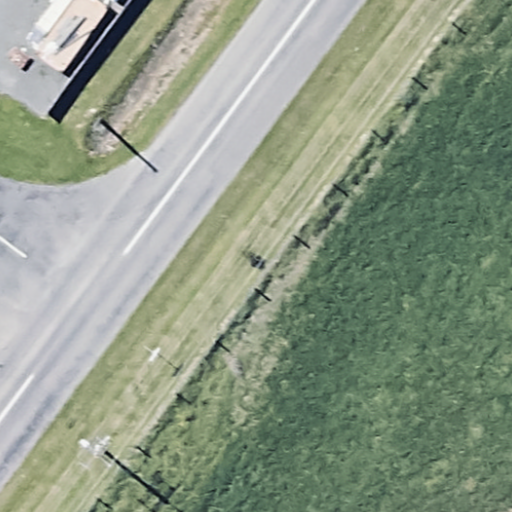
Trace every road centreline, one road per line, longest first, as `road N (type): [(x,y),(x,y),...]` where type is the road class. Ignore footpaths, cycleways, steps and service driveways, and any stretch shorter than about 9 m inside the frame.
road 1 (unclassified): [(82,301),(308,0)]
road 2 (unclassified): [(0,410),(82,301)]
